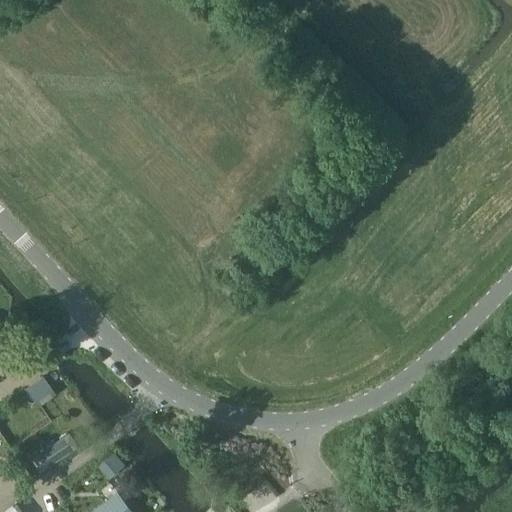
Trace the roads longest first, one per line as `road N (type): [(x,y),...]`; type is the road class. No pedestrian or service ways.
road 1 (unclassified): [(89,323),(190,401),(260,420),(302,420),(341,413),(395,388),(511,277)]
road 2 (unclassified): [(89,323),(0,224)]
